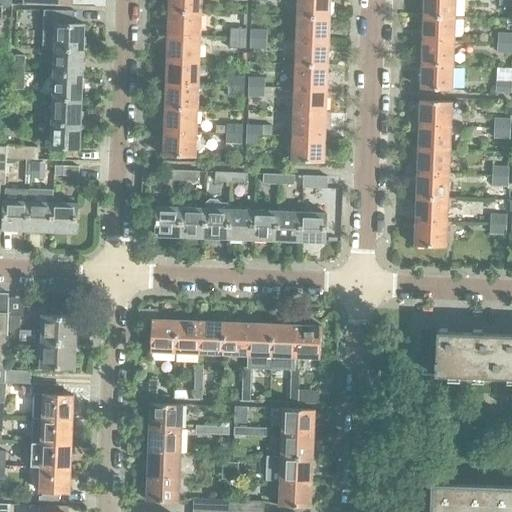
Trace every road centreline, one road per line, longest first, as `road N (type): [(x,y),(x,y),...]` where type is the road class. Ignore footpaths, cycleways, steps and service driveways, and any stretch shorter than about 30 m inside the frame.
road 1 (residential): [(359,283),(374,0)]
road 2 (residential): [(108,275),(122,0)]
road 3 (residential): [(108,275),(359,283)]
road 4 (residential): [(101,511),(108,275)]
road 5 (residential): [(350,511),(359,283)]
road 6 (residential): [(359,283),(511,289)]
